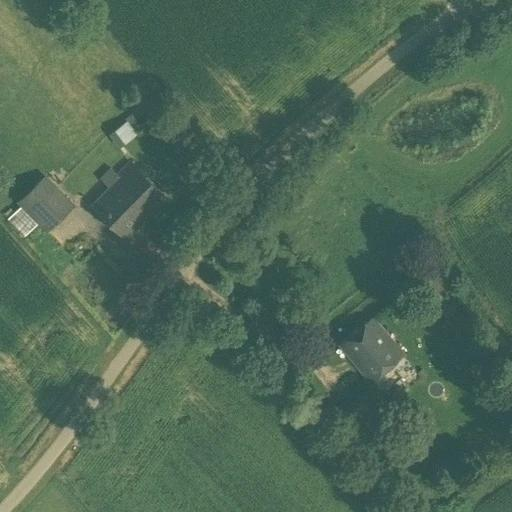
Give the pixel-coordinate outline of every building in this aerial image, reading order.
[(126,119),(109,132),(120,145),(137,131),(126,119)] [(165,198),(130,162),(116,175),(111,169),(103,178),(111,186),(94,203),(126,236),(165,198)] [(46,232),(74,204),(44,174),(16,202),(46,232)] [(411,269),(434,300),(456,285),(446,272),(437,278),(424,260),(411,269)] [(369,380),(403,352),(374,317),(340,345),(369,380)] [(356,452),(382,432),(364,408),(338,428),(356,452)]
